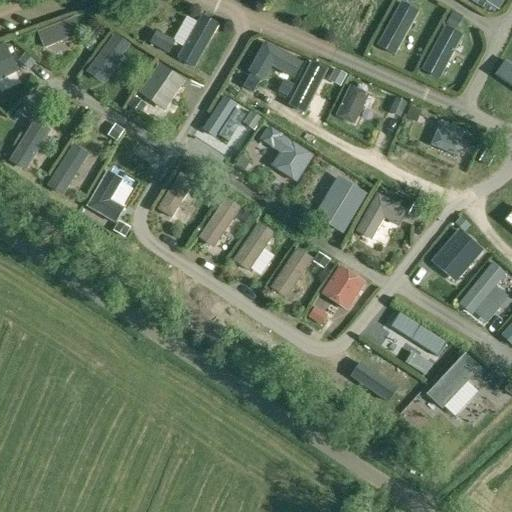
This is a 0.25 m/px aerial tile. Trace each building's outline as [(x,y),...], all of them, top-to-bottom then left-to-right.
[(478,0),(498,11),(504,0),(478,0)] [(401,4),(378,47),(394,56),(418,13),(401,4)] [(185,48),(178,59),(194,68),(218,26),(202,17),(198,24),(185,48)] [(74,19),(39,33),(45,48),(80,34),(74,19)] [(446,28),(423,71),(439,80),(462,36),(446,28)] [(115,37),(88,72),(102,82),(128,47),(115,37)] [(6,43),(0,45),(0,80),(19,72),(6,43)] [(302,64),(266,44),(251,72),(265,80),(273,66),(294,78),(302,64)] [(511,66),(505,62),(495,77),(511,87),(511,66)] [(159,64),(138,93),(164,112),(185,82),(159,64)] [(311,65),(289,108),(305,116),(327,73),(311,65)] [(354,125),(368,95),(350,87),(336,116),(354,125)] [(4,114),(15,118),(22,101),(12,96),(4,114)] [(224,98),(202,131),(215,140),(217,136),(234,109),(237,106),(224,98)] [(442,122),(438,132),(432,146),(459,157),(465,143),(461,142),(465,132),(442,122)] [(34,123),(11,161),(26,170),(49,132),(34,123)] [(314,156),(269,127),(260,140),(281,154),(273,167),(297,183),(314,156)] [(73,148),(49,186),(63,194),(87,157),(73,148)] [(86,208),(116,225),(125,209),(112,201),(124,179),(107,170),(86,208)] [(182,172),(158,210),(171,219),(195,181),(182,172)] [(343,235),(367,196),(339,179),(316,218),(343,235)] [(378,194),(356,232),(372,241),(384,219),(398,227),(408,211),(378,194)] [(226,200),(201,237),(203,238),(203,241),(210,245),(213,245),(215,246),(240,210),(226,200)] [(259,226),(235,262),(249,271),(262,252),(273,235),(259,226)] [(459,233),(437,258),(453,271),(452,272),(460,279),(467,271),(466,270),(481,252),(459,233)] [(297,252),(273,288),(286,297),(311,261),(297,252)] [(495,260),(459,303),(472,314),(508,271),(495,260)] [(340,268),(321,296),(346,312),(364,285),(340,268)] [(401,314),(393,328),(438,357),(447,343),(401,314)] [(511,325),(502,336),(511,346),(511,325)] [(467,351),(427,394),(442,408),(482,366),(467,351)] [(360,365),(351,379),(387,404),(397,390),(360,365)]
